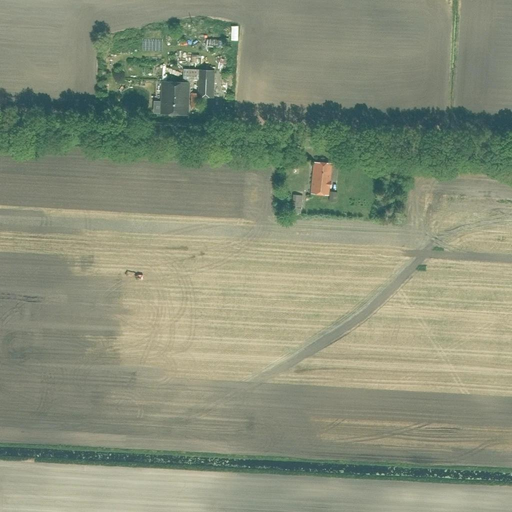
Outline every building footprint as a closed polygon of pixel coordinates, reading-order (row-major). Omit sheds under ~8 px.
[(200,71),(199,97),(213,97),(214,71),(200,71)] [(189,83),(162,82),(161,114),(188,115),(189,83)] [(311,194),(328,195),(329,187),(330,187),(331,182),(330,182),(332,164),(314,162),(311,194)] [(337,192),(330,192),(329,202),(336,202),(337,192)] [(303,196),(293,194),(291,212),(300,214),(303,196)]
